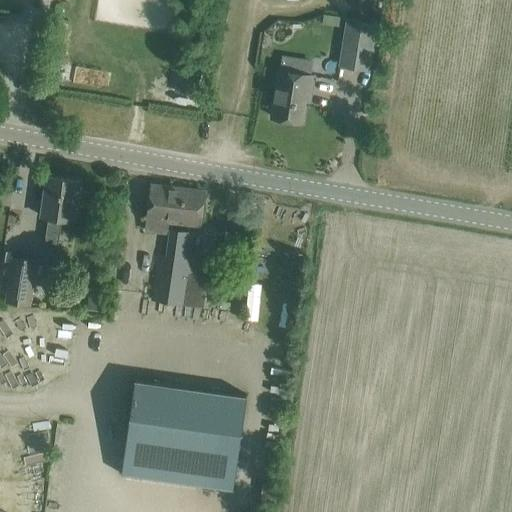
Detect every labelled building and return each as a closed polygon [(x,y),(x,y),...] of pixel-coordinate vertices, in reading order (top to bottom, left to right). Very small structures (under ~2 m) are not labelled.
[(376,22),(349,18),(341,64),(369,69),(376,22)] [(275,97),(272,117),(302,122),(307,92),(310,93),(313,77),(310,76),(313,61),(282,56),(280,71),(275,97)] [(201,64),(179,60),(174,92),(196,96),(201,64)] [(45,247),(57,248),(64,200),(77,202),(79,182),(47,177),(42,209),(42,215),(49,216),(45,247)] [(149,217),(147,231),(167,233),(168,219),(199,223),(200,211),(203,191),(153,185),(150,205),(149,217)] [(71,245),(73,222),(64,221),(63,245),(71,245)] [(193,233),(169,230),(162,285),(155,284),(153,301),(207,308),(211,279),(192,276),(195,259),(189,259),(193,233)] [(30,303),(36,260),(12,257),(6,300),(30,303)] [(122,471),(121,474),(123,474),(123,472),(231,488),(231,489),(233,490),(233,488),(232,488),(245,399),(247,394),(245,394),(245,395),(135,380),(122,471)]
